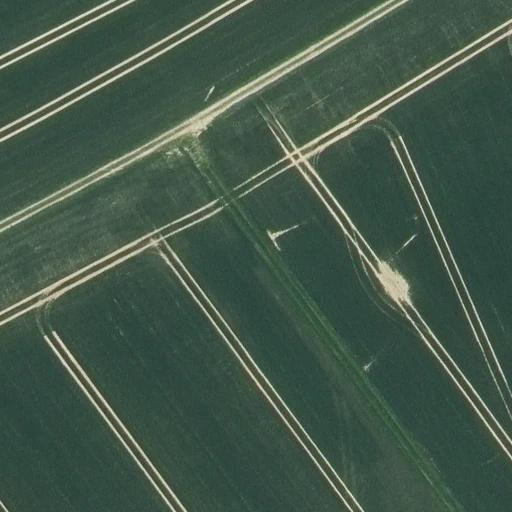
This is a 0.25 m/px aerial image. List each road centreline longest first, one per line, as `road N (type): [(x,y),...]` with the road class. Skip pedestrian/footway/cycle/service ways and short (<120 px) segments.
road 1 (track): [(0,252),(203,146),(443,0)]
road 2 (track): [(203,146),(463,511)]
